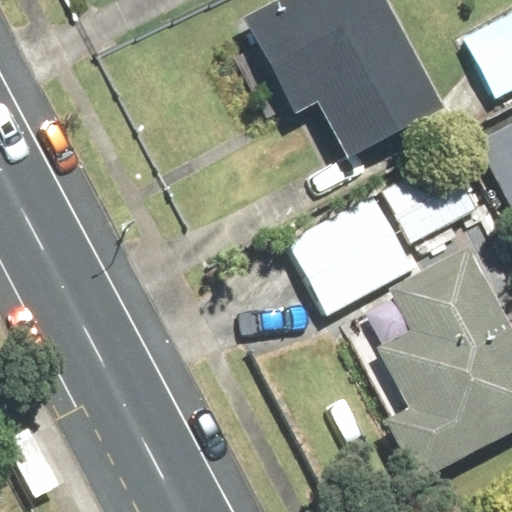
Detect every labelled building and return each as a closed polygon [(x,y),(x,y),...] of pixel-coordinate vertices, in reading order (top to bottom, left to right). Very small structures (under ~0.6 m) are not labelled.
[(447,114),(385,0),(280,0),(242,21),(296,120),(320,107),(351,165),(447,114)] [(511,13),(454,42),(487,107),(511,94),(511,13)] [(509,226),(511,223),(511,119),(463,149),(509,226)] [(276,245),(317,324),(379,292),(411,275),(398,251),(476,210),(447,156),(276,245)] [(511,434),(511,332),(469,252),(387,295),(408,335),(378,350),(411,413),(387,426),(418,484),(511,434)]
